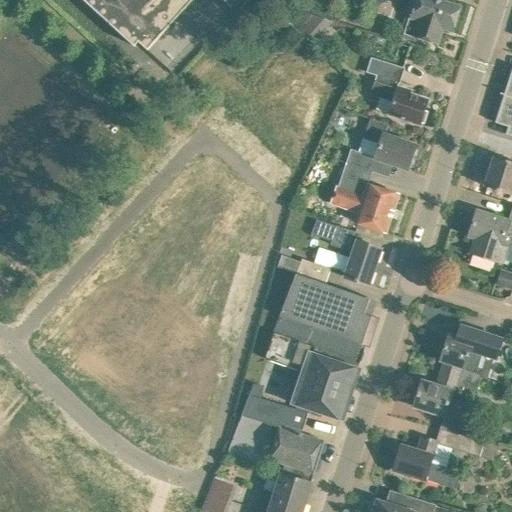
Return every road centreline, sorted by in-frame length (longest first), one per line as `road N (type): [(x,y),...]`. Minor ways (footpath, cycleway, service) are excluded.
road 1 (residential): [(279,192),(213,126),(8,349)]
road 2 (unclassified): [(409,283),(496,0)]
road 3 (unclassified): [(332,511),(409,283)]
road 4 (residential): [(8,349),(107,440),(171,472)]
